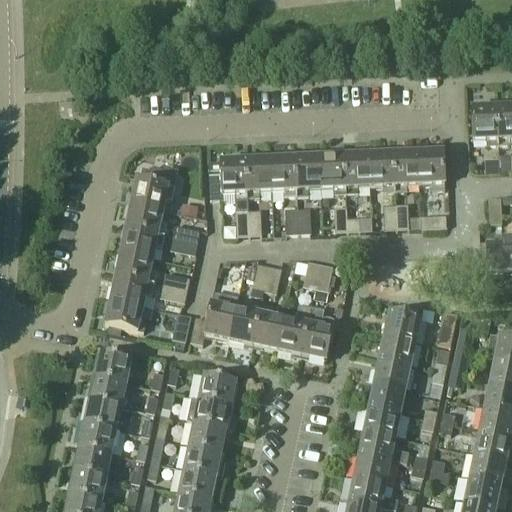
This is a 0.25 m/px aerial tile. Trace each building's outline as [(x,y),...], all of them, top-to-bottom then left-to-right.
[(511,111),(495,112),(497,151),(509,151),(509,146),(511,145),(511,111)] [(485,152),(497,151),(495,112),(470,113),(472,147),(485,146),(485,152)] [(417,158),(418,191),(430,191),(431,197),(443,196),(442,156),(417,158)] [(392,159),(394,198),(406,197),(406,192),(418,191),(417,158),(392,159)] [(368,160),(369,194),(382,193),(382,198),(394,198),(392,159),(368,160)] [(344,161),(345,200),(357,200),(357,194),(369,194),(368,160),(344,161)] [(318,162),(320,196),(332,195),(332,201),(345,200),(344,161),(318,162)] [(294,163),(296,203),(308,202),(307,196),(320,196),(318,162),(294,163)] [(269,164),(270,198),(283,198),(283,203),(296,203),(294,163),(269,164)] [(245,165),(246,205),(259,204),(258,199),(270,198),(269,164),(245,165)] [(484,165),(484,179),(498,178),(497,164),(484,165)] [(208,206),(221,205),(222,205),(222,200),(234,200),(234,205),(234,217),(235,243),(248,242),(247,217),(246,205),(245,165),(220,166),(220,168),(207,168),(208,206)] [(139,175),(137,185),(155,189),(157,179),(139,175)] [(135,184),(130,208),(163,215),(166,204),(172,205),(174,193),(168,192),(168,191),(155,189),(137,185),(135,184)] [(502,277),(511,276),(511,203),(511,212),(511,242),(500,243),(500,245),(484,246),(485,277),(502,276),(502,277)] [(486,204),(487,230),(501,229),(500,204),(486,204)] [(345,206),(346,213),(347,238),(359,237),(359,224),(355,224),(354,206),(345,206)] [(130,208),(125,232),(164,241),(166,230),(161,229),(163,215),(130,208)] [(182,209),(180,219),(195,222),(197,212),(182,209)] [(394,211),(396,236),(409,235),(408,210),(394,211)] [(394,211),(383,211),(384,236),(396,236),(394,211)] [(332,213),(334,238),(347,238),(346,213),(332,213)] [(296,215),(298,240),(310,239),(308,214),(296,215)] [(283,216),(285,241),(298,240),(296,215),(283,216)] [(247,217),(248,242),(261,241),(260,216),(247,217)] [(420,235),(446,234),(445,221),(419,222),(420,235)] [(174,230),(172,242),(197,247),(199,236),(174,230)] [(125,232),(120,256),(153,263),(155,252),(161,253),(164,241),(125,232)] [(169,255),(194,260),(197,247),(172,242),(169,255)] [(120,256),(114,281),(154,289),(156,277),(150,276),(153,263),(120,256)] [(307,268),(302,292),(314,295),(320,270),(307,268)] [(251,294),(263,297),(268,272),(256,270),(251,294)] [(320,270),(314,295),(315,295),(327,297),(332,273),(320,270)] [(268,272),(263,297),(275,300),(281,275),(268,272)] [(164,279),(162,291),(187,296),(189,284),(164,279)] [(114,281),(109,305),(143,312),(145,300),(151,301),(154,289),(114,281)] [(159,303),(184,309),(187,296),(162,291),(159,303)] [(315,295),(313,304),(325,307),(327,298),(327,297),(315,295)] [(194,323),(189,348),(202,351),(204,341),(228,346),(235,313),(223,310),(224,305),(210,302),(205,325),(194,323)] [(104,330),(138,337),(143,338),(146,325),(140,324),(143,312),(109,305),(104,330)] [(235,313),(228,346),(251,351),(260,312),(248,310),(246,315),(235,313)] [(283,323),(276,356),(300,361),(310,313),(298,310),(296,320),(295,325),(283,323)] [(400,320),(415,324),(416,314),(402,311),(400,320)] [(260,312),(251,351),(276,356),(283,323),(271,320),(272,315),(260,312)] [(310,313),(300,361),(325,366),(332,333),(331,333),(332,325),(330,323),(325,322),(321,323),(323,316),(310,313)] [(388,318),(382,342),(416,349),(421,325),(388,318)] [(172,345),(184,347),(190,322),(177,319),(172,345)] [(443,319),(436,350),(450,353),(456,322),(443,319)] [(461,325),(457,344),(470,346),(472,336),(481,338),(485,322),(461,325)] [(511,344),(498,341),(492,365),(511,369),(511,344)] [(382,342),(377,366),(411,373),(416,349),(382,342)] [(437,353),(434,367),(446,370),(449,356),(437,353)] [(454,357),(452,369),(465,372),(467,372),(469,360),(454,357)] [(100,359),(95,382),(125,388),(130,365),(100,359)] [(511,369),(492,365),(487,389),(511,394),(511,369)] [(377,366),(372,389),(406,397),(411,373),(377,366)] [(434,367),(432,377),(444,380),(446,370),(434,367)] [(452,369),(450,380),(463,383),(465,372),(452,369)] [(169,373),(166,390),(175,392),(179,375),(169,373)] [(430,387),(442,390),(444,380),(432,377),(430,387)] [(150,394),(159,396),(162,380),(153,378),(150,394)] [(203,380),(198,404),(229,411),(234,387),(203,380)] [(450,380),(447,391),(460,394),(463,383),(450,380)] [(95,382),(90,405),(120,412),(125,388),(95,382)] [(427,400),(439,403),(442,390),(430,387),(427,400)] [(372,389),(367,413),(401,420),(406,397),(372,389)] [(511,394),(487,389),(482,413),(511,419),(511,394)] [(164,396),(161,413),(170,415),(173,398),(164,396)] [(148,402),(145,418),(154,419),(157,404),(148,402)] [(193,427),(224,434),(232,436),(235,421),(227,419),(229,411),(198,404),(191,403),(186,426),(193,427)] [(90,405),(85,428),(116,435),(120,412),(90,405)] [(367,413),(362,436),(396,443),(401,420),(367,413)] [(511,419),(482,413),(477,436),(510,443),(511,435),(511,419)] [(424,414),(422,424),(434,427),(436,417),(424,414)] [(140,442),(149,443),(154,419),(145,418),(143,430),(137,429),(135,438),(140,439),(140,442)] [(442,418),(440,428),(452,431),(454,421),(442,418)] [(159,420),(154,444),(164,446),(168,422),(159,420)] [(420,434),(432,437),(434,427),(422,424),(420,434)] [(193,427),(188,451),(219,457),(224,434),(193,427)] [(85,428),(80,452),(111,458),(116,435),(85,428)] [(440,428),(437,438),(450,441),(452,431),(440,428)] [(362,436),(357,460),(391,467),(396,443),(362,436)] [(477,436),(472,459),(505,467),(510,443),(477,436)] [(154,444),(150,466),(159,469),(164,446),(154,444)] [(135,465),(144,467),(147,450),(138,448),(135,465)] [(183,474),(214,481),(221,482),(224,467),(221,466),(223,458),(219,457),(188,451),(183,474)] [(80,452),(75,476),(106,483),(111,458),(80,452)] [(472,459),(467,483),(500,490),(505,467),(472,459)] [(357,460),(352,483),(386,490),(391,467),(357,460)] [(415,461),(412,471),(424,474),(426,464),(415,461)] [(432,465),(430,475),(442,478),(444,467),(432,465)] [(150,466),(146,484),(155,486),(159,469),(150,466)] [(410,481),(422,484),(424,474),(412,471),(410,481)] [(130,488),(139,490),(142,474),(134,472),(130,488)] [(183,474),(178,498),(209,505),(214,481),(183,474)] [(430,475),(427,485),(440,488),(442,478),(430,475)] [(75,476),(70,499),(101,506),(106,483),(75,476)] [(352,483),(348,507),(373,511),(395,511),(397,506),(383,503),(386,490),(352,483)] [(467,483),(462,507),(485,511),(495,511),(500,490),(467,483)] [(144,491),(141,508),(150,510),(154,493),(144,491)] [(124,511),(134,511),(137,497),(128,496),(124,511)] [(178,498),(174,511),(207,511),(209,505),(178,498)] [(70,499),(67,511),(99,511),(101,506),(70,499)]
